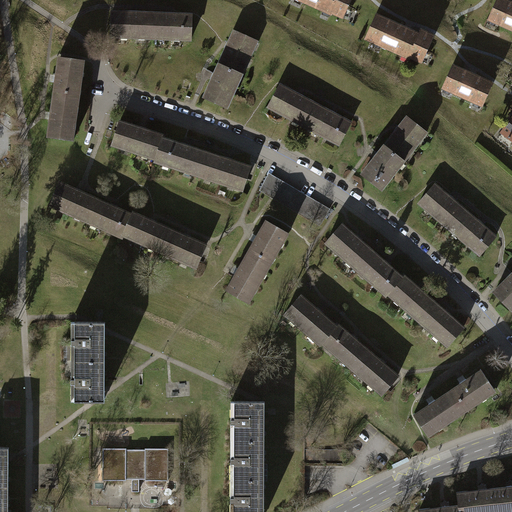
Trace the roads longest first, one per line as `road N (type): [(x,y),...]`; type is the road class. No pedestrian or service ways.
road 1 (residential): [(511,355),(421,256),(345,197),(236,138),(109,93)]
road 2 (tertiary): [(511,439),(346,511)]
